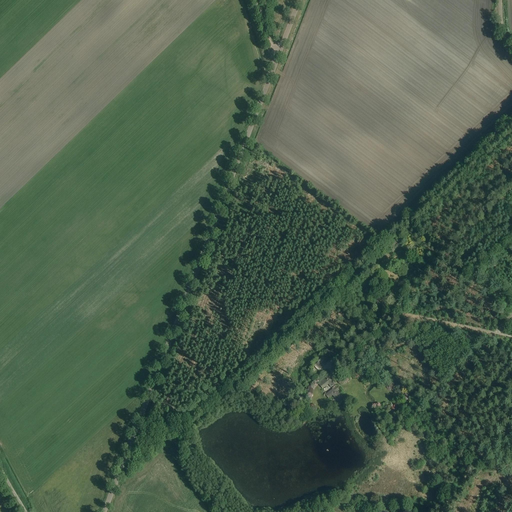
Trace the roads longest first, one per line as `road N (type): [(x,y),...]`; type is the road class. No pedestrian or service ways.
road 1 (tertiary): [(103,511),(299,0)]
road 2 (track): [(137,422),(193,420),(340,287),(354,283),(386,310)]
